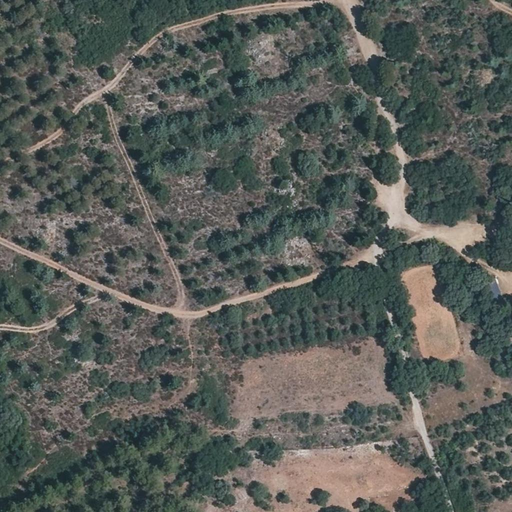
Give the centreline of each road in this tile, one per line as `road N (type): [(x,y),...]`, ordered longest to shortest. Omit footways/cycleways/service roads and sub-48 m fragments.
road 1 (track): [(175,313),(178,281),(114,130),(110,92),(165,31),(249,8),(331,0)]
road 2 (track): [(0,239),(182,315),(445,231)]
road 3 (track): [(448,511),(376,255),(391,213)]
road 4 (track): [(348,0),(385,96),(391,213)]
road 5 (track): [(0,163),(55,136),(81,104),(115,83)]
road 6 (track): [(391,213),(445,231),(511,223)]
